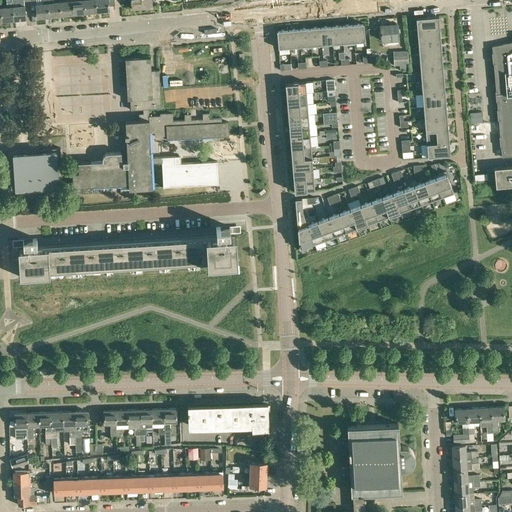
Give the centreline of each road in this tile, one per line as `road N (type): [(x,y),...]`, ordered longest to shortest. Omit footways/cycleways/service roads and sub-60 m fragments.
road 1 (residential): [(0,387),(290,379)]
road 2 (residential): [(277,206),(0,222)]
road 3 (residential): [(0,39),(258,15)]
road 4 (residential): [(277,206),(258,15)]
road 5 (residential): [(290,379),(277,206)]
road 6 (residential): [(449,0),(462,156)]
road 7 (residential): [(290,379),(432,382)]
road 8 (residential): [(438,511),(432,382)]
road 9 (residential): [(286,507),(290,379)]
road 10 (residential): [(163,511),(286,507)]
